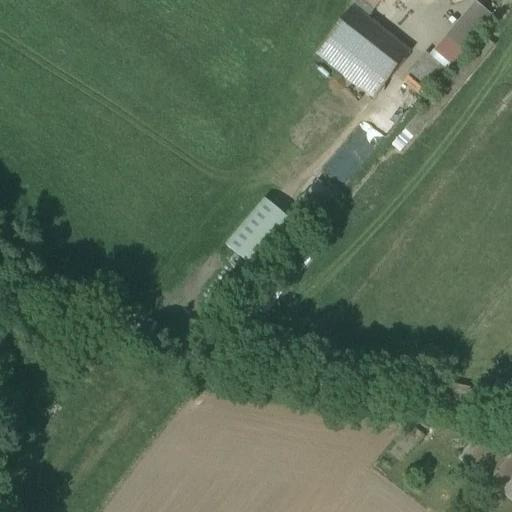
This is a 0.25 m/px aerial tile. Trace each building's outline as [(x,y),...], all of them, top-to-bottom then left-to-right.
[(365,0),(376,8),(382,0),(365,0)] [(475,3),(433,53),(449,67),(491,17),(475,3)] [(410,53),(353,8),(318,53),(375,98),(410,53)] [(445,72),(449,67),(433,53),(429,58),(441,68),(445,72)] [(429,58),(425,55),(408,75),(424,88),(441,68),(429,58)] [(421,88),(408,77),(402,83),(416,95),(421,88)] [(483,396),(436,387),(432,409),(479,418),(483,396)] [(494,423),(489,422),(460,458),(501,491),(511,477),(511,452),(501,443),(508,435),(494,423)]
